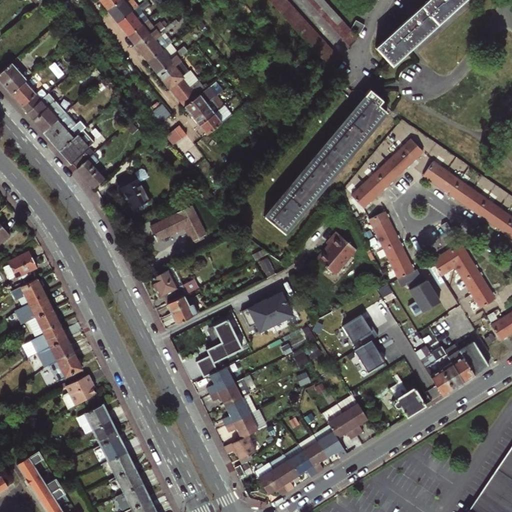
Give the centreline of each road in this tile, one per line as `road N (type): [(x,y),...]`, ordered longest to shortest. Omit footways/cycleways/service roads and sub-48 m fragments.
road 1 (primary): [(229,511),(90,232),(0,115)]
road 2 (primary): [(0,159),(66,247),(198,511)]
road 3 (residential): [(511,366),(278,511)]
road 4 (residential): [(502,10),(455,76),(418,85)]
